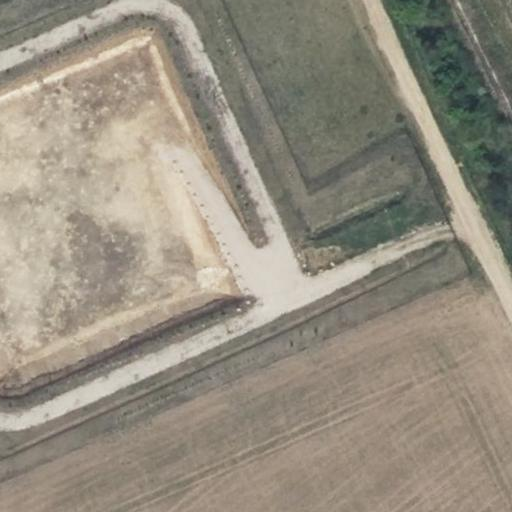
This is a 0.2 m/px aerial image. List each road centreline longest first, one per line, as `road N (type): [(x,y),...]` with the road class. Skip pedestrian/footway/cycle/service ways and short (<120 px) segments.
road 1 (track): [(469,222),(34,417),(0,417)]
road 2 (track): [(377,0),(511,305)]
road 3 (track): [(176,12),(304,296)]
road 4 (track): [(0,65),(132,2),(158,1),(176,12)]
